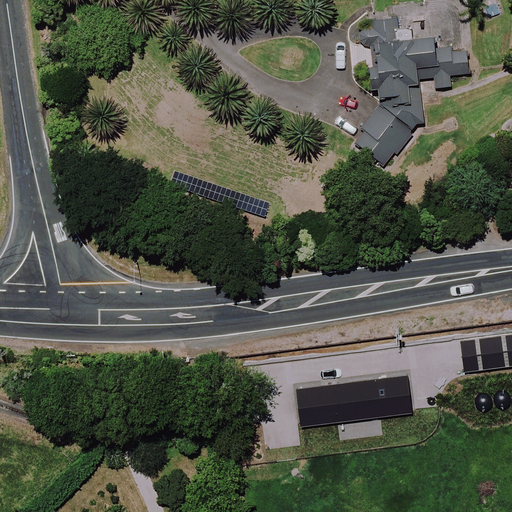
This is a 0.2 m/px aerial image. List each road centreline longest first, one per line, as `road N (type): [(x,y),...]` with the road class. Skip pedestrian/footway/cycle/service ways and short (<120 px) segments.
road 1 (unclassified): [(63,308),(231,303),(511,266)]
road 2 (unclassified): [(63,308),(6,0)]
